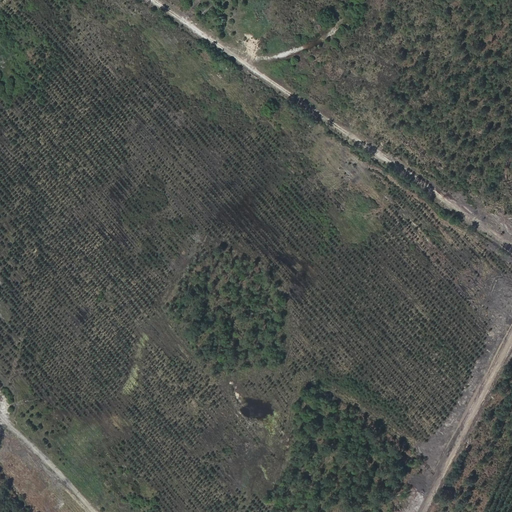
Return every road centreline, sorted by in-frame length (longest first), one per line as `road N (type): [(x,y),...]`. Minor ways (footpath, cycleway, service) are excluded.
road 1 (track): [(152,0),(511,245)]
road 2 (track): [(511,337),(420,511)]
road 3 (track): [(0,421),(91,511)]
